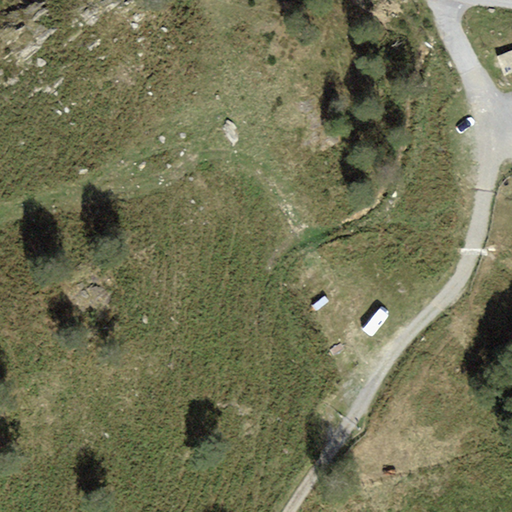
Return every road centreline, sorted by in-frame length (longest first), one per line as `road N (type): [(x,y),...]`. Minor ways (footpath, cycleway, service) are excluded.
road 1 (track): [(500,128),(484,206),(447,296),(389,358),(291,511)]
road 2 (track): [(440,0),(500,128)]
